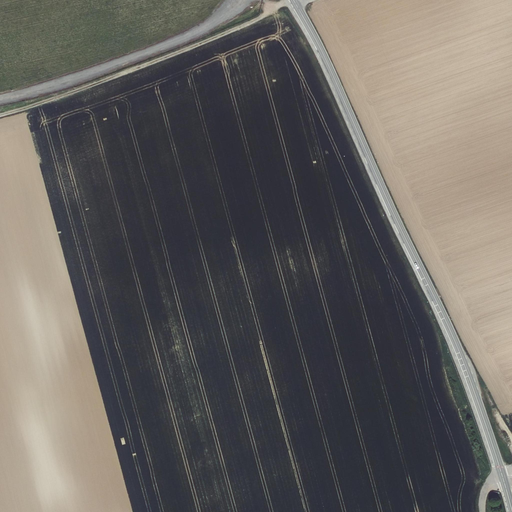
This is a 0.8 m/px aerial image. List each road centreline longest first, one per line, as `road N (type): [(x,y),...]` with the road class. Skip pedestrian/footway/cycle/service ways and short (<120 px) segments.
road 1 (secondary): [(511,511),(455,342),(293,0)]
road 2 (track): [(0,115),(295,3)]
